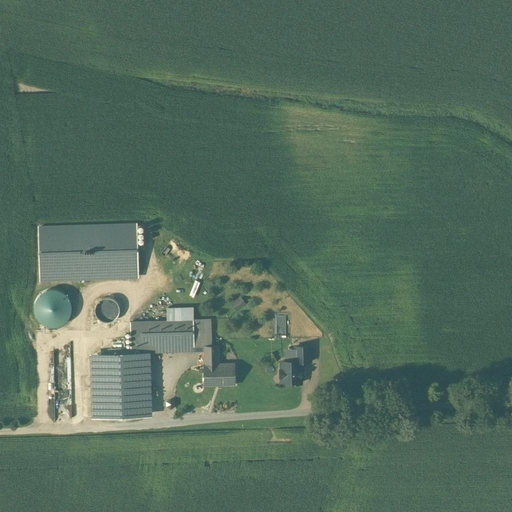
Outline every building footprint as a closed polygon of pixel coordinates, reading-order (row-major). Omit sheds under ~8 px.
[(40,229),(41,279),(139,277),(138,226),(40,229)] [(70,302),(69,299),(66,296),(64,293),(60,291),(57,290),(53,290),(49,290),(46,291),(42,293),(39,295),(37,298),(35,301),(34,305),(34,309),(35,312),(36,316),(38,319),(40,322),(43,324),(47,326),(50,327),(54,327),(58,326),(61,324),(65,322),(67,320),(69,317),(71,313),(71,309),(71,306),(70,302)] [(118,314),(119,310),(118,305),(115,301),(111,298),(107,298),(102,299),(98,301),(95,305),(94,310),(96,315),(98,319),(102,321),(107,322),(112,321),(116,318),(118,314)] [(238,310),(247,304),(245,300),(236,306),(238,310)] [(193,310),(169,310),(169,321),(193,320),(193,310)] [(286,331),(287,316),(278,316),(277,331),(286,331)] [(169,321),(130,322),(130,348),(130,352),(138,352),(194,351),(193,320),(169,321)] [(193,320),(194,351),(205,350),(205,346),(212,346),(211,320),(193,320)] [(234,364),(218,364),(217,345),(212,346),(205,346),(205,350),(205,365),(204,365),(204,385),(216,385),(215,384),(234,383),(234,384),(235,384),(234,364)] [(310,362),(310,346),(295,347),(295,361),(300,361),(301,362),(310,362)] [(130,348),(109,348),(109,359),(138,358),(138,352),(130,352),(130,348)] [(138,358),(109,359),(111,415),(140,414),(138,358)] [(295,361),(281,362),(281,370),(280,370),(280,377),(281,377),(281,382),(290,382),(290,383),(301,383),(301,362),(300,361),(295,361)]
